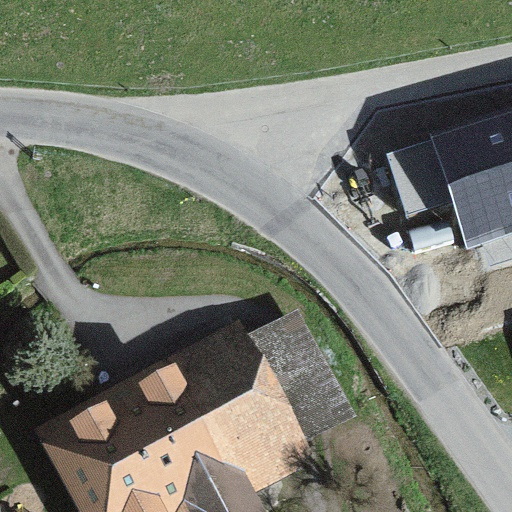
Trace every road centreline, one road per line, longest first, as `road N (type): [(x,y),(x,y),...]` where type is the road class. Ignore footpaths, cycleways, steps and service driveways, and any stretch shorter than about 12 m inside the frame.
road 1 (unclassified): [(0,114),(123,131),(247,188),(360,292),(511,495)]
road 2 (track): [(192,158),(511,74)]
